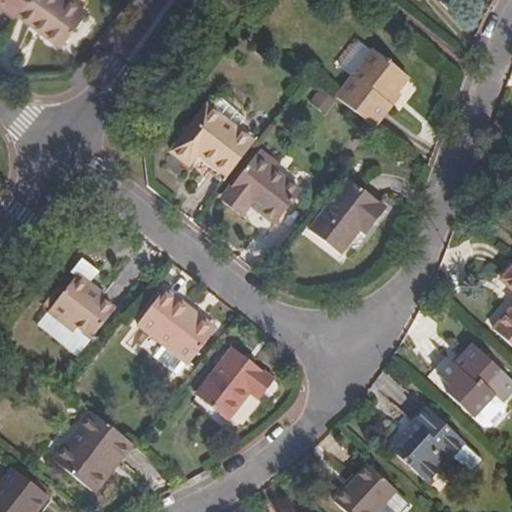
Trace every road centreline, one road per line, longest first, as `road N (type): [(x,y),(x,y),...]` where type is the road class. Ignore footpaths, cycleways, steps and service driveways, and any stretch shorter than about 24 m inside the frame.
road 1 (residential): [(511,24),(402,300),(353,367)]
road 2 (residential): [(64,156),(133,214),(353,367)]
road 3 (residential): [(353,367),(277,457),(175,511)]
road 4 (tertiary): [(64,156),(173,0)]
